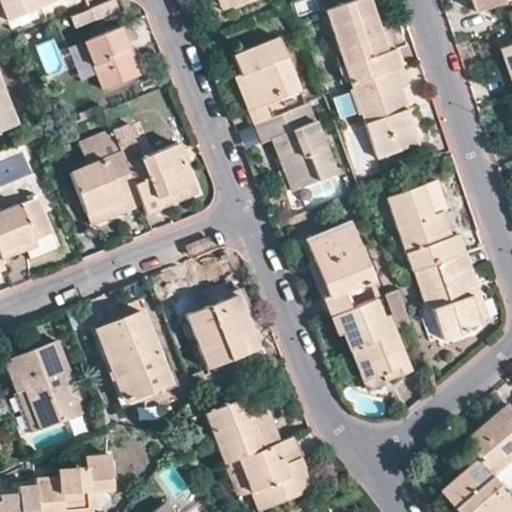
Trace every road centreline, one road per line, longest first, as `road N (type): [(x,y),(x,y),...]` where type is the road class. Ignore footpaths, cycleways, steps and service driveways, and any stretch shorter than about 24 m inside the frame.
road 1 (residential): [(422,0),(511,272)]
road 2 (residential): [(367,466),(323,409),(244,214)]
road 3 (residential): [(0,312),(244,214)]
road 4 (residential): [(244,214),(160,0)]
road 5 (residential): [(511,343),(367,466)]
